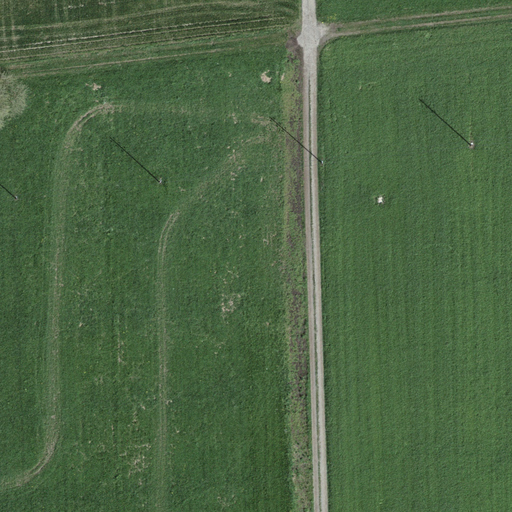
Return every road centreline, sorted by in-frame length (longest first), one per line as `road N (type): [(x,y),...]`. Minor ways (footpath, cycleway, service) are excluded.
road 1 (track): [(511,16),(0,74)]
road 2 (track): [(323,511),(308,0)]
